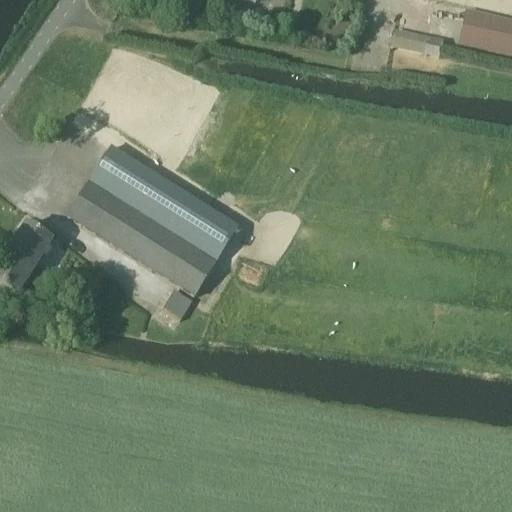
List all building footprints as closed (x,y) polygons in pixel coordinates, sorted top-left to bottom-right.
[(511,63),(511,21),(467,11),(457,50),(511,63)] [(390,49),(421,57),(425,40),(394,33),(390,49)] [(109,149),(88,183),(66,219),(193,299),(237,229),(109,149)] [(33,271),(34,270),(51,243),(23,226),(5,254),(33,271)] [(33,271),(5,254),(0,263),(0,288),(16,298),(27,281),(42,291),(49,280),(34,270),(33,271)] [(173,294),(155,323),(173,334),(191,305),(173,294)]
